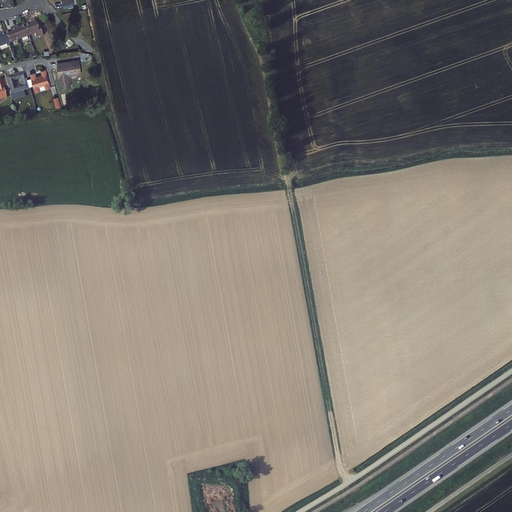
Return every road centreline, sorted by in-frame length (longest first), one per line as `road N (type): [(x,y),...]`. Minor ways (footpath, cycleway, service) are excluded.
road 1 (trunk): [(511,409),(362,511)]
road 2 (trunk): [(383,511),(511,423)]
